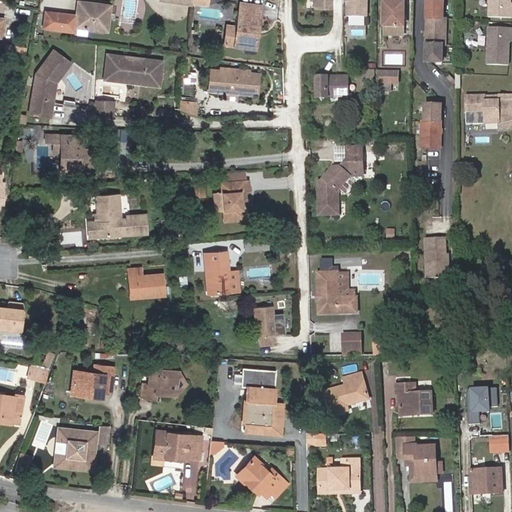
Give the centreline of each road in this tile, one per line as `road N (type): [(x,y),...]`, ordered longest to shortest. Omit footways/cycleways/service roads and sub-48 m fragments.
road 1 (unknown): [(299,116),(152,122),(65,112)]
road 2 (unknown): [(301,152),(72,175)]
road 3 (residential): [(420,0),(418,67),(445,94),(445,209)]
road 4 (residential): [(0,484),(210,511)]
